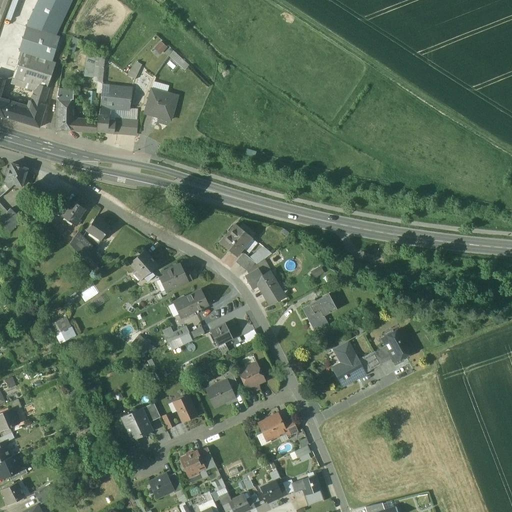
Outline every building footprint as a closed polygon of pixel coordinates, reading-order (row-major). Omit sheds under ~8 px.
[(37,0),(26,26),(54,35),(70,0),(37,0)] [(54,35),(26,26),(18,51),(21,52),(52,62),(60,36),(54,35)] [(153,47),(158,54),(167,48),(162,41),(153,47)] [(166,53),(184,69),(188,64),(170,48),(166,53)] [(52,62),(21,52),(12,76),(28,81),(46,87),(56,63),(52,62)] [(136,62),(127,75),(134,80),(141,65),(136,62)] [(0,89),(3,79),(0,78),(0,115),(5,117),(9,103),(0,100),(0,89)] [(46,87),(28,81),(25,88),(34,91),(31,101),(43,105),(49,88),(46,87)] [(131,88),(102,85),(99,114),(98,114),(96,131),(113,133),(114,122),(108,121),(109,108),(121,110),(128,111),(129,109),(131,88)] [(177,96),(151,89),(144,113),(170,120),(177,96)] [(63,99),(57,99),(56,113),(70,114),(71,100),(65,99),(63,99)] [(43,105),(31,101),(29,108),(9,103),(5,117),(39,128),(45,106),(43,105)] [(121,110),(109,108),(108,121),(114,122),(117,122),(117,120),(120,120),(121,110)] [(137,110),(129,109),(128,111),(121,110),(120,120),(136,122),(137,110)] [(70,114),(56,113),(56,129),(70,130),(70,121),(70,114)] [(120,120),(117,120),(117,122),(116,134),(134,136),(136,122),(120,120)] [(80,121),(70,121),(70,130),(80,131),(80,121)] [(97,122),(80,121),(80,131),(96,132),(97,122)] [(28,168),(12,163),(10,170),(8,175),(6,181),(7,181),(16,184),(22,186),(28,168)] [(7,181),(0,187),(0,192),(3,196),(16,184),(7,181)] [(31,185),(28,194),(33,196),(37,187),(31,185)] [(84,209),(72,201),(69,206),(62,217),(73,225),(84,209)] [(64,203),(57,213),(62,217),(69,206),(64,203)] [(22,219),(11,209),(8,212),(5,216),(17,225),(22,219)] [(17,225),(5,216),(0,221),(0,222),(10,233),(17,225)] [(96,217),(86,231),(100,241),(110,228),(103,223),(104,222),(96,217)] [(252,238),(235,225),(220,244),(236,257),(243,249),(251,238),(252,238)] [(102,258),(78,232),(69,245),(90,268),(102,258)] [(257,243),(251,238),(243,249),(249,253),(257,243)] [(144,250),(129,263),(136,271),(133,274),(139,281),(157,265),(144,250)] [(258,264),(243,253),(234,263),(247,272),(256,265),(258,264)] [(274,276),(264,259),(258,264),(256,265),(258,269),(263,276),(269,272),(272,277),(274,276)] [(296,260),(289,264),(292,268),(298,264),(296,260)] [(179,265),(164,272),(165,276),(160,279),(166,291),(190,279),(186,271),(183,272),(179,265)] [(256,265),(247,272),(249,274),(258,269),(256,265)] [(249,274),(245,277),(252,289),(259,285),(266,281),(263,276),(258,269),(249,274)] [(269,272),(263,276),(266,281),(259,285),(270,304),(283,296),(274,282),(272,277),(269,272)] [(160,279),(151,283),(157,295),(166,291),(160,279)] [(326,292),(324,286),(314,292),(316,297),(326,292)] [(200,290),(184,297),(191,313),(194,311),(195,315),(202,312),(200,308),(207,305),(200,290)] [(328,294),(302,309),(306,318),(310,316),(318,330),(327,324),(323,316),(336,309),(328,294)] [(191,313),(184,297),(177,301),(184,316),(191,313)] [(50,321),(56,341),(74,336),(68,315),(50,321)] [(225,323),(210,331),(217,345),(232,338),(225,323)] [(186,327),(165,336),(168,342),(189,333),(186,327)] [(201,327),(191,332),(194,338),(204,333),(201,327)] [(402,331),(398,330),(395,332),(391,340),(385,344),(386,345),(393,358),(395,361),(401,357),(402,359),(404,359),(406,358),(407,356),(406,354),(413,351),(402,331)] [(364,374),(348,343),(338,349),(346,364),(334,370),(342,385),(364,374)] [(386,345),(373,352),(380,365),(393,358),(386,345)] [(372,352),(363,358),(370,371),(379,366),(373,352),(372,352)] [(264,381),(256,363),(239,371),(247,389),(264,381)] [(240,390),(232,373),(224,377),(226,381),(232,393),(240,390)] [(8,387),(16,384),(13,376),(5,378),(8,387)] [(226,381),(207,390),(214,406),(234,397),(232,393),(226,381)] [(196,414),(187,395),(174,402),(182,421),(196,414)] [(153,402),(141,408),(148,422),(160,417),(153,402)] [(13,408),(0,412),(0,431),(19,424),(19,423),(21,422),(20,418),(18,419),(13,408)] [(141,408),(121,417),(132,439),(139,436),(139,434),(143,433),(144,433),(151,430),(148,422),(141,408)] [(70,410),(64,413),(67,420),(73,418),(70,410)] [(169,413),(163,416),(168,427),(175,424),(169,413)] [(277,414),(266,419),(267,420),(258,423),(262,432),(263,434),(267,433),(270,439),(278,436),(278,435),(285,431),(282,424),(277,414)] [(297,432),(291,420),(282,424),(285,431),(287,436),(297,432)] [(12,432),(0,437),(0,443),(4,442),(4,443),(15,438),(12,432)] [(263,434),(262,432),(256,435),(261,446),(271,442),(270,439),(267,433),(263,434)] [(290,452),(293,458),(300,456),(302,461),(313,457),(305,437),(299,440),(302,447),(290,452)] [(0,443),(0,461),(10,457),(4,443),(4,442),(0,443)] [(207,448),(197,453),(202,464),(212,459),(207,448)] [(196,451),(180,458),(183,463),(182,463),(181,466),(182,469),(185,470),(186,470),(188,475),(204,468),(202,464),(197,453),(196,451)] [(13,455),(10,457),(0,461),(0,476),(1,478),(9,474),(20,469),(13,455)] [(25,467),(9,474),(11,480),(28,473),(25,467)] [(167,476),(167,477),(173,490),(173,491),(181,487),(175,473),(167,476)] [(166,474),(149,482),(156,497),(173,490),(167,477),(167,476),(166,474)] [(315,476),(302,481),(304,486),(301,487),(302,490),(304,496),(320,490),(315,476)] [(302,481),(293,484),(295,492),(302,490),(301,487),(304,486),(302,481)] [(275,482),(262,488),(267,500),(273,498),(274,501),(282,497),(278,487),(275,482)] [(17,483),(2,491),(6,497),(4,498),(8,506),(25,498),(21,490),(18,484),(17,483)] [(48,485),(33,492),(36,498),(50,491),(48,485)] [(288,494),(283,485),(278,487),(282,497),(288,494)] [(320,490),(304,496),(308,507),(323,501),(320,490)] [(50,491),(36,498),(40,505),(54,498),(50,491)] [(228,494),(218,498),(224,511),(232,508),(229,502),(231,501),(228,494)] [(231,501),(229,502),(232,508),(233,511),(238,511),(240,511),(245,511),(250,510),(245,501),(243,495),(231,501)] [(251,498),(245,501),(250,510),(255,508),(251,498)] [(179,505),(181,511),(189,511),(185,502),(179,505)] [(382,503),(364,507),(366,511),(379,511),(384,510),(382,503)]
